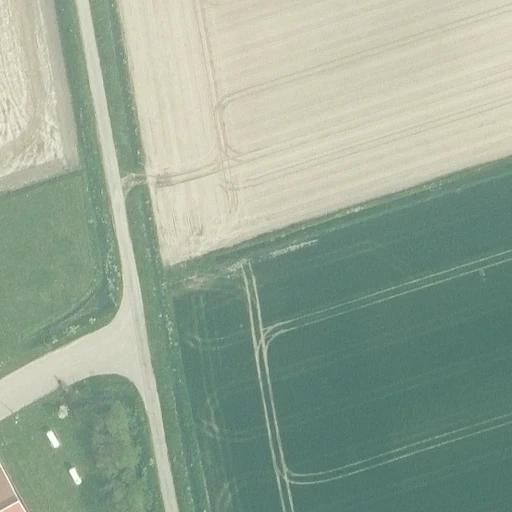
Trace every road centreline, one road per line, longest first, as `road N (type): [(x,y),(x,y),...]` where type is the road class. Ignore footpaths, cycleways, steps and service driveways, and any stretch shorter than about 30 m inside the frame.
road 1 (unclassified): [(171,511),(81,0)]
road 2 (unknown): [(136,316),(0,402)]
